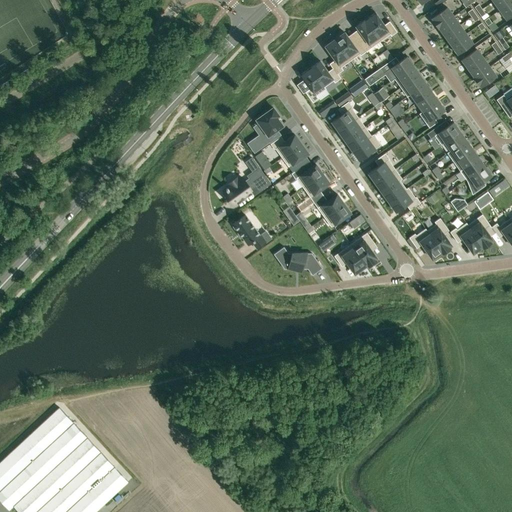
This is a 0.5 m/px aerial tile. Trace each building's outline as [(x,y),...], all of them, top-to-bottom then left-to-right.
[(511,0),(494,0),(494,1),(500,9),(511,0)] [(511,14),(511,0),(500,9),(507,19),(511,14)] [(439,26),(453,16),(447,7),(432,17),(434,19),(433,20),(438,27),(439,27),(439,26)] [(367,18),(366,19),(381,41),(390,34),(391,36),(397,32),(389,21),(384,25),(375,12),(367,18)] [(439,26),(439,27),(445,35),(459,25),(453,16),(439,26)] [(366,19),(356,26),(358,29),(364,37),(359,41),(366,51),(370,48),(381,41),(366,19)] [(459,25),(445,35),(451,44),(466,34),(459,25)] [(335,38),(335,39),(350,61),(357,55),(359,54),(360,55),(366,51),(359,41),(353,44),(348,37),(345,32),(335,39),(335,38)] [(466,34),(451,44),(458,53),(472,43),(466,34)] [(334,39),(325,46),(335,60),(330,63),(340,78),(341,78),(338,74),(343,70),(341,67),(350,61),(335,39),(334,39)] [(469,69),(483,58),(476,49),(462,59),(469,69)] [(391,67),(386,71),(392,80),(390,81),(390,82),(394,79),(412,66),(411,64),(413,63),(409,57),(407,58),(406,56),(391,67)] [(469,69),(474,77),(475,77),(489,67),(483,58),(469,69)] [(320,60),(310,67),(326,89),(324,87),(333,80),(335,82),(340,78),(330,63),(329,64),(333,68),(328,71),(320,60)] [(412,66),(394,79),(400,88),(419,74),(412,66)] [(309,68),(301,74),(310,88),(305,92),(313,102),(318,98),(316,95),(326,89),(310,67),(309,68)] [(385,73),(380,67),(365,78),(369,84),(385,73)] [(475,77),(474,77),(473,77),(479,85),(480,84),(481,86),(496,76),(489,67),(475,77)] [(419,74),(400,88),(407,97),(409,95),(408,95),(425,83),(419,74)] [(425,83),(408,95),(409,95),(415,104),(431,92),(425,83)] [(384,96),(379,89),(373,93),(378,100),(384,96)] [(431,92),(415,104),(421,112),(421,113),(437,101),(431,92)] [(511,93),(506,98),(503,94),(496,99),(505,111),(511,107),(511,93)] [(341,114),(331,121),(339,131),(358,117),(351,107),(352,107),(348,101),(338,109),(341,114)] [(421,112),(419,114),(426,123),(429,128),(436,122),(442,118),(439,114),(444,110),(437,101),(421,113),(421,112)] [(329,104),(317,113),(321,119),(333,110),(329,104)] [(265,131),(250,141),(256,151),(269,141),(265,136),(276,128),(282,124),(275,116),(278,114),(273,107),(256,119),(265,131)] [(358,117),(339,131),(345,140),(365,126),(358,117)] [(437,125),(427,133),(431,138),(435,135),(441,145),(445,142),(445,141),(459,131),(453,122),(441,130),(437,125)] [(365,126),(345,140),(352,150),(371,136),(365,126)] [(459,131),(445,141),(445,142),(451,150),(466,140),(459,131)] [(281,136),(270,143),(274,149),(275,148),(282,158),(301,144),(301,143),(294,134),(285,141),(281,136)] [(371,136),(352,150),(359,160),(381,144),(373,134),(372,136),(371,136)] [(451,150),(447,153),(454,162),(456,161),(455,160),(472,149),(466,140),(451,150)] [(301,144),(282,158),(289,167),(308,153),(302,144),(301,144)] [(456,161),(454,162),(460,171),(462,170),(464,168),(463,168),(478,158),(472,149),(455,160),(456,161)] [(271,165),(261,152),(254,157),(264,170),(271,165)] [(378,165),(368,173),(376,183),(395,169),(388,159),(389,159),(385,153),(375,160),(378,165)] [(462,170),(460,171),(466,179),(469,176),(470,177),(484,166),(478,158),(463,168),(464,168),(462,170)] [(315,164),(296,178),(303,187),(323,173),(322,173),(315,164)] [(469,176),(466,179),(472,194),(483,186),(481,183),(491,176),(489,174),(491,173),(487,167),(485,168),(484,166),(470,177),(469,176)] [(270,183),(259,167),(247,175),(249,178),(245,181),(242,177),(239,180),(237,177),(228,184),(230,186),(223,191),(232,203),(238,199),(239,200),(246,195),(245,193),(251,189),(250,189),(254,186),(259,191),(270,183)] [(395,169),(376,183),(382,192),(402,178),(395,169)] [(323,173),(303,187),(310,197),(329,183),(323,174),(323,173)] [(402,178),(382,192),(389,201),(408,188),(408,187),(406,189),(400,180),(402,179),(402,178)] [(501,182),(505,188),(509,185),(505,179),(501,182)] [(408,188),(389,201),(396,212),(406,204),(410,210),(420,202),(416,196),(415,197),(408,188)] [(337,193),(317,207),(324,217),(344,203),(343,203),(337,193)] [(450,201),(457,211),(468,204),(464,199),(455,198),(450,201)] [(344,203),(324,217),(331,227),(350,213),(344,204),(344,203)] [(298,219),(293,212),(288,216),(292,223),(298,219)] [(466,222),(466,223),(483,247),(491,241),(490,240),(492,239),(484,228),(490,224),(482,214),(468,224),(466,222)] [(245,215),(232,224),(238,233),(239,232),(248,245),(252,242),(257,248),(265,242),(245,215)] [(355,219),(359,224),(364,221),(360,215),(355,219)] [(425,228),(442,253),(450,247),(450,246),(451,245),(444,234),(449,230),(440,218),(434,222),(436,224),(427,230),(425,228)] [(497,223),(491,227),(499,237),(504,233),(511,244),(511,224),(508,219),(499,226),(497,223)] [(456,227),(450,232),(457,242),(463,238),(473,253),(482,246),(483,247),(466,223),(457,229),(456,227)] [(415,233),(409,237),(416,248),(422,244),(432,259),(441,252),(442,253),(425,228),(416,235),(415,233)] [(367,232),(350,244),(366,265),(367,264),(368,265),(376,259),(375,258),(377,257),(369,246),(374,243),(367,232)] [(328,248),(323,243),(319,246),(323,252),(328,248)] [(350,244),(334,256),(341,266),(347,262),(354,273),(366,265),(350,244)] [(284,246),(273,254),(284,269),(308,269),(312,275),(322,268),(312,253),(288,253),(284,246)] [(0,462),(0,491),(13,506),(18,511),(94,511),(128,481),(59,407),(0,462)]
